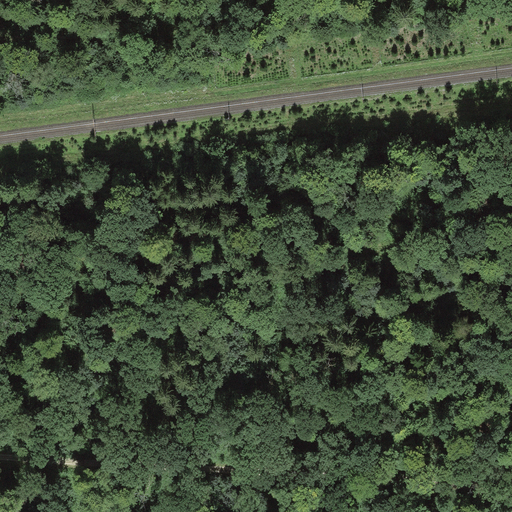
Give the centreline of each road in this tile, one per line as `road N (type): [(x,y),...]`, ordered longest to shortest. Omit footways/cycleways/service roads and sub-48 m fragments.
road 1 (track): [(511,54),(0,123)]
road 2 (track): [(0,166),(511,102)]
road 3 (track): [(511,485),(0,457)]
